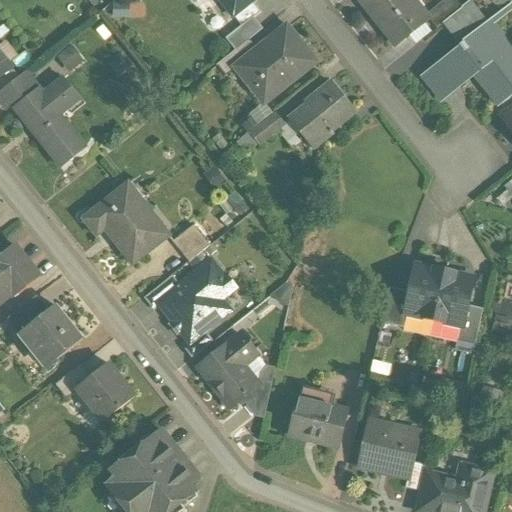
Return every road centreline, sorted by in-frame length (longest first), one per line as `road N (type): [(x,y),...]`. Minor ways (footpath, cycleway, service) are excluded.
road 1 (residential): [(0,171),(221,452),(244,475),(326,511)]
road 2 (residential): [(313,0),(443,165)]
